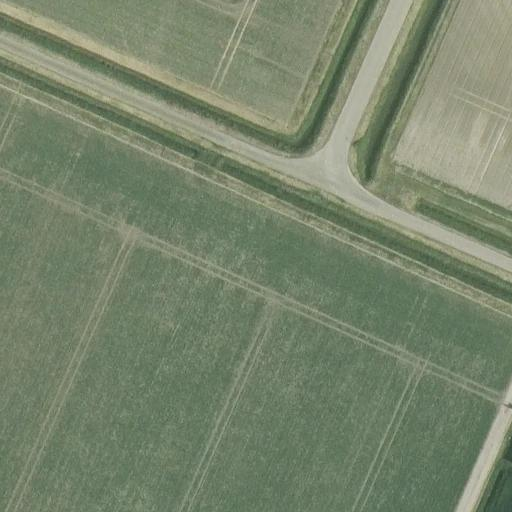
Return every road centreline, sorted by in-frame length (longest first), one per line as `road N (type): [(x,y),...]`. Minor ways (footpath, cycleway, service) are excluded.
road 1 (unclassified): [(318,183),(0,42)]
road 2 (unclassified): [(511,271),(318,183)]
road 3 (unclassified): [(318,183),(398,0)]
